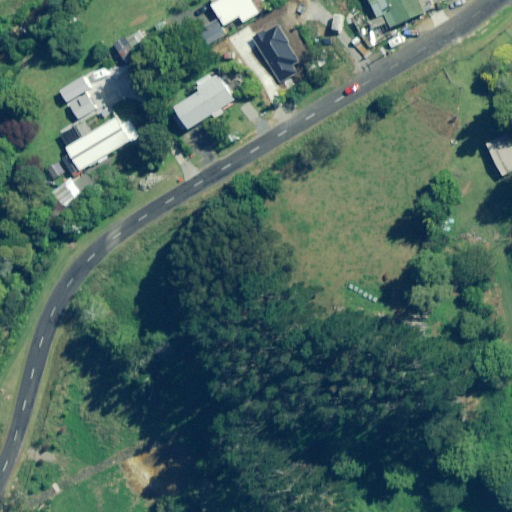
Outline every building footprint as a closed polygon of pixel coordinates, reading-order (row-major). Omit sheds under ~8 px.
[(259,14),(250,0),(221,0),(212,5),(225,27),(240,17),(243,23),(259,14)] [(432,2),(431,0),(371,0),(378,18),(386,14),(392,28),(426,15),(423,6),(432,2)] [(170,32),(164,22),(155,27),(161,37),(170,32)] [(283,48),(267,24),(256,30),(273,55),(283,48)] [(147,45),(140,32),(126,39),(133,52),(147,45)] [(266,54),(256,38),(248,43),(258,59),(266,54)] [(128,83),(123,74),(95,91),(105,108),(119,100),(114,92),(128,83)] [(213,82),(209,75),(197,81),(204,92),(178,107),(191,129),(237,102),(222,77),(213,82)] [(130,142),(117,119),(67,147),(80,171),(130,142)] [(511,172),(511,134),(489,147),(506,176),(511,172)] [(69,191),(64,185),(56,191),(67,207),(83,196),(76,186),(69,191)]
